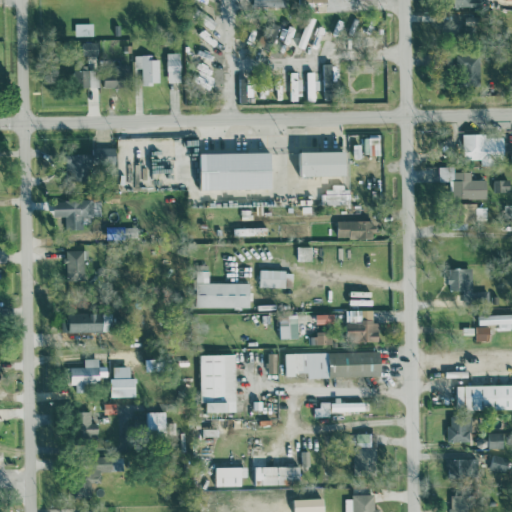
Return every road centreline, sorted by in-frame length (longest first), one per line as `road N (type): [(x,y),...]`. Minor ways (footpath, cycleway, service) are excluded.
road 1 (residential): [(18,0),(31,511)]
road 2 (residential): [(0,121),(511,109)]
road 3 (residential): [(405,0),(414,511)]
